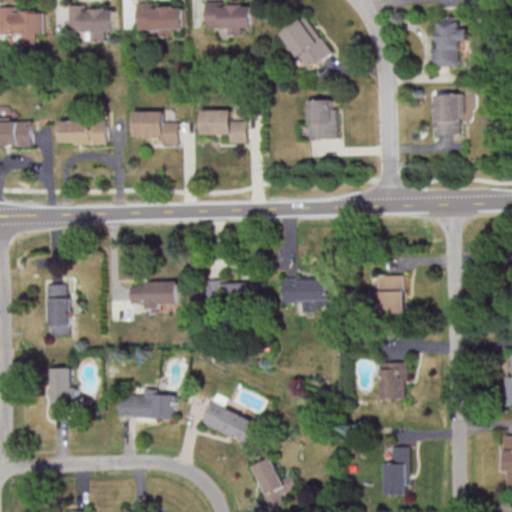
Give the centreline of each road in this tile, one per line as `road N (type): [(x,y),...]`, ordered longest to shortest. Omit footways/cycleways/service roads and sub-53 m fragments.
road 1 (tertiary): [(511,203),(0,218)]
road 2 (residential): [(457,205),(460,511)]
road 3 (residential): [(0,466),(163,462),(198,479),(225,511)]
road 4 (residential): [(393,207),(392,102),(381,35),(360,0)]
road 5 (residential): [(0,429),(7,420),(7,218)]
